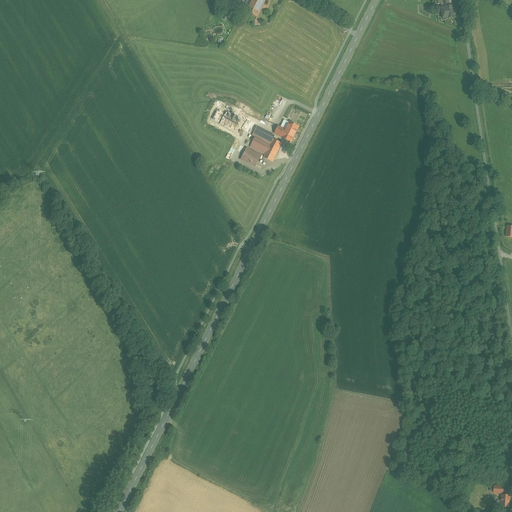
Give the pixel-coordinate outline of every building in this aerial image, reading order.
[(266,0),(252,0),(246,11),(258,17),(266,0)] [(443,8),(441,8),(442,19),(454,17),(453,6),(449,7),(443,8)] [(246,119),(242,129),(247,131),(251,121),(246,119)] [(291,143),(299,127),(289,122),(285,129),(279,126),(274,134),(291,143)] [(273,139),(275,136),(257,127),(253,135),(255,137),(270,144),(273,139)] [(255,137),(250,147),(265,155),(263,157),(273,162),(282,144),(273,139),(270,144),(255,137)] [(262,155),(247,148),(241,160),(256,167),(262,155)] [(510,495),(501,495),(500,507),(509,507),(510,495)]
